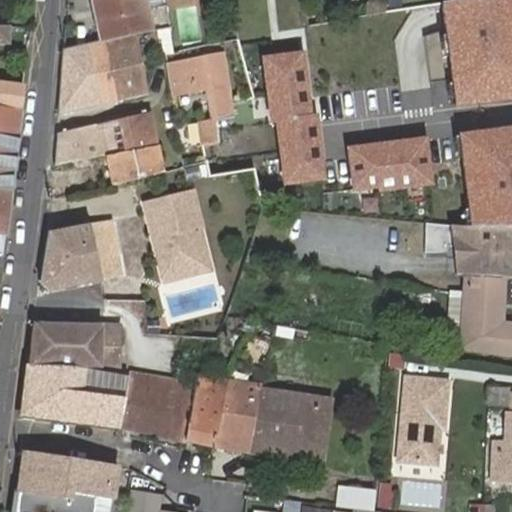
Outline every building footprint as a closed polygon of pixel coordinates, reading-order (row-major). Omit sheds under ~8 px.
[(164,8),(164,6),(144,10),(142,0),(95,0),(105,41),(132,36),(148,33),(148,30),(168,28),(164,8)] [(142,0),(144,10),(164,6),(177,4),(177,0),(142,0)] [(511,0),(456,0),(438,3),(448,105),(511,96),(511,0)] [(164,8),(168,28),(168,29),(176,27),(173,7),(164,8)] [(63,49),(58,113),(139,97),(143,92),(132,36),(105,41),(63,49)] [(300,49),(258,54),(266,121),(274,120),(282,183),(321,178),(313,112),(307,113),(300,49)] [(208,90),(227,86),(222,52),(165,63),(170,94),(198,89),(199,92),(208,90)] [(22,88),(0,84),(0,107),(19,109),(22,88)] [(208,105),(230,102),(227,86),(208,90),(208,105)] [(230,102),(232,117),(237,116),(248,114),(245,100),(230,102)] [(210,120),(214,120),(232,117),(230,102),(208,105),(210,120)] [(19,109),(0,107),(0,133),(16,135),(19,109)] [(103,152),(104,153),(155,142),(148,112),(56,133),(54,162),(103,152)] [(232,117),(214,120),(217,141),(201,143),(206,178),(241,171),(236,138),(240,137),(237,116),(232,117)] [(511,122),(452,129),(465,225),(511,227),(511,122)] [(16,135),(0,133),(0,255),(1,255),(16,135)] [(425,133),(343,144),(349,192),(431,182),(425,133)] [(104,153),(111,184),(161,172),(155,142),(104,153)] [(51,190),(49,200),(77,193),(75,184),(51,190)] [(196,228),(201,226),(191,189),(143,202),(162,278),(185,271),(201,249),(196,228)] [(49,290),(124,277),(113,221),(45,232),(38,283),(49,290)] [(511,227),(440,226),(425,224),(426,256),(456,254),(460,275),(465,276),(501,278),(511,278),(511,227)] [(185,271),(162,278),(163,282),(212,269),(201,226),(196,228),(201,249),(185,271)] [(465,276),(464,293),(462,349),(511,355),(511,325),(500,324),(501,278),(465,276)] [(28,363),(60,367),(120,365),(122,323),(33,322),(28,363)] [(179,352),(179,339),(150,337),(149,351),(179,352)] [(21,412),(119,426),(127,375),(60,367),(28,363),(21,412)] [(224,378),(199,373),(197,373),(197,379),(196,383),(127,372),(127,375),(119,426),(212,447),(224,378)] [(443,428),(447,380),(405,376),(397,459),(436,463),(439,428),(443,428)] [(261,384),(224,378),(212,447),(250,453),(260,391),(261,384)] [(260,391),(250,453),(321,464),(331,401),(260,391)] [(511,415),(511,417),(509,417),(507,455),(495,454),(494,480),(504,482),(505,485),(511,485),(511,415)] [(112,498),(115,467),(22,452),(17,490),(70,499),(71,492),(94,495),(112,498)] [(336,509),(366,511),(373,511),(376,491),(339,486),(336,509)] [(91,511),(94,495),(71,492),(70,499),(17,490),(13,511),(91,511)] [(94,495),(91,511),(109,511),(112,498),(94,495)]
